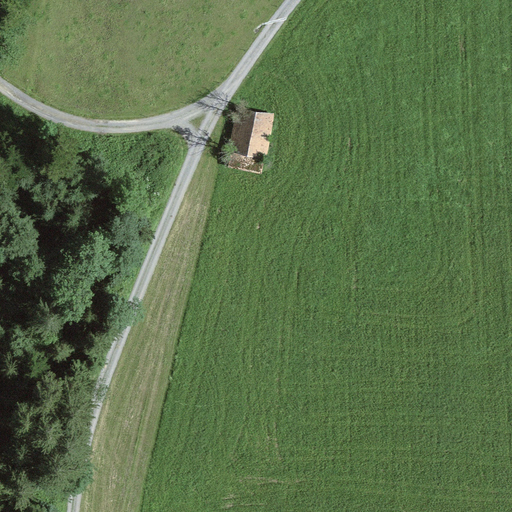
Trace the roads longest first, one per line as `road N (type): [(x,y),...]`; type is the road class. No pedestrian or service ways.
road 1 (track): [(224,93),(114,350),(73,511)]
road 2 (track): [(0,83),(56,116),(104,126),(168,120),(224,93)]
